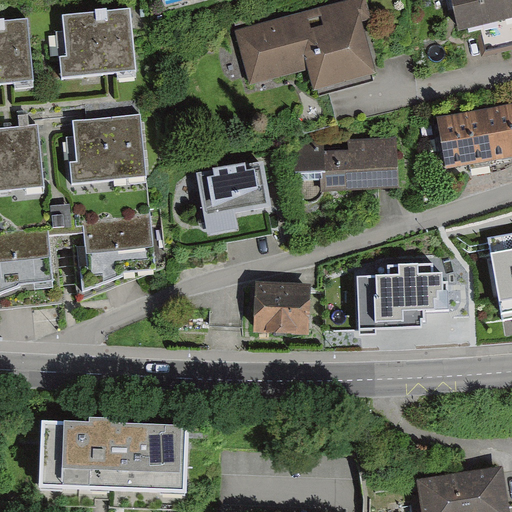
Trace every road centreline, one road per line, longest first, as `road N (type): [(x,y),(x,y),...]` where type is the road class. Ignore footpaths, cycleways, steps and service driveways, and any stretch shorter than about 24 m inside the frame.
road 1 (residential): [(66,373),(72,350),(90,332),(200,285),(511,193)]
road 2 (tertiary): [(511,371),(365,380),(66,373)]
